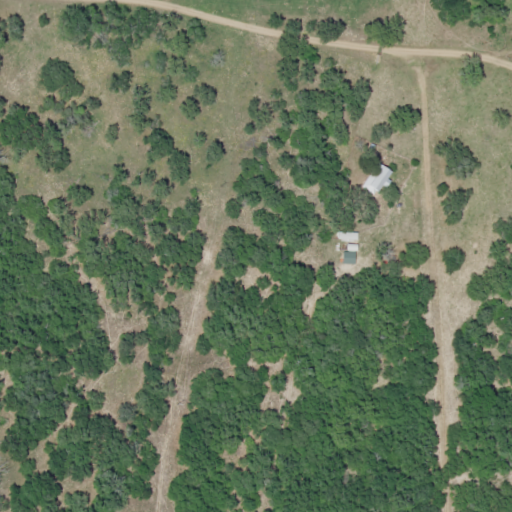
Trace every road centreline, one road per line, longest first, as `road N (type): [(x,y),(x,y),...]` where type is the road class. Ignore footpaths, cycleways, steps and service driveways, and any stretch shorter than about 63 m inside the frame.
road 1 (residential): [(0,2),(50,7),(191,46),(511,98)]
road 2 (residential): [(131,29),(174,511)]
